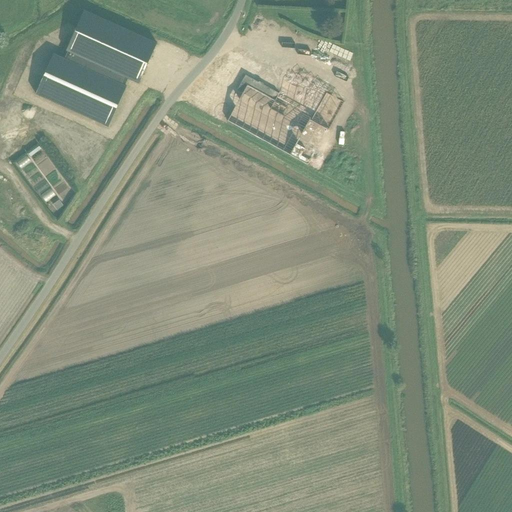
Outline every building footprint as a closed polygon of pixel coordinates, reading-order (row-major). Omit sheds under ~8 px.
[(65,59),(54,54),(35,94),(108,127),(126,86),(125,86),(128,79),(139,84),(157,43),(84,11),(66,51),(68,52),(65,59)] [(230,125),(318,165),(347,102),(330,94),(334,85),(304,72),(301,78),(293,74),(285,93),(251,78),(230,125)] [(35,139),(15,151),(18,156),(38,144),(35,139)] [(22,163),(23,168),(34,166),(32,160),(22,163)] [(54,191),(46,198),(51,204),(59,197),(54,191)] [(56,210),(63,206),(59,200),(52,204),(56,210)]
